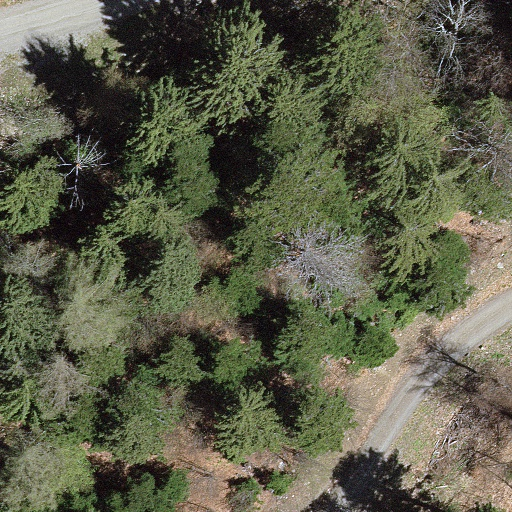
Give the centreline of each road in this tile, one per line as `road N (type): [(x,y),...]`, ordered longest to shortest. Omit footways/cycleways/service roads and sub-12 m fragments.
road 1 (track): [(511,316),(483,331),(432,380),(350,511)]
road 2 (track): [(0,40),(133,0)]
